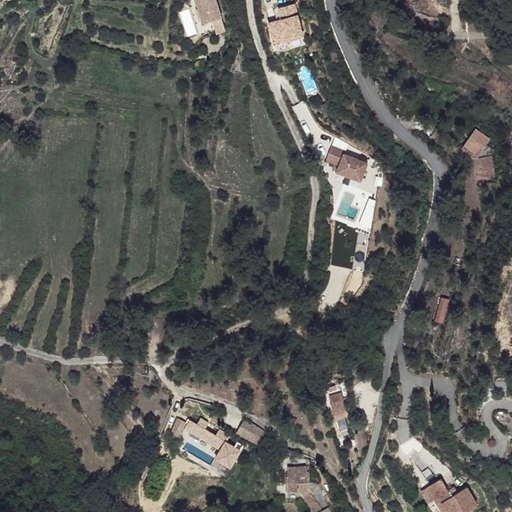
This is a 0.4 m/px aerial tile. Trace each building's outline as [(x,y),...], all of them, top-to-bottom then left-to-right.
[(195,0),(204,26),(212,23),(221,21),(214,0),(195,0)] [(224,31),(221,21),(212,23),(215,33),(224,31)] [(484,134),(468,151),(477,160),(481,164),(480,185),(495,186),(496,166),(498,163),(499,162),(499,161),(500,160),(498,157),(495,154),(493,152),(498,147),(484,134)] [(367,169),(342,160),(334,181),(359,189),(367,169)] [(443,323),(449,298),(439,296),(433,321),(443,323)] [(337,401),(331,403),(335,419),(346,416),(341,400),(337,401)] [(191,423),(182,418),(172,437),(182,442),(191,423)] [(244,418),(236,432),(258,444),(265,430),(244,418)] [(310,458),(300,458),(299,465),(309,466),(310,458)] [(299,465),(288,465),(287,473),(298,474),(299,465)] [(298,474),(287,473),(287,488),(302,490),(312,511),(320,511),(322,511),(322,509),(319,505),(307,490),(312,489),(312,482),(308,482),(308,480),(309,466),(299,465),(298,474)] [(441,475),(428,483),(435,496),(445,511),(459,511),(478,500),(468,484),(458,489),(454,484),(449,487),(441,475)] [(315,480),(308,480),(308,482),(312,482),(312,489),(307,490),(319,505),(322,509),(327,507),(319,493),(318,487),(316,483),(315,480)] [(435,496),(428,483),(422,487),(430,499),(435,496)]
